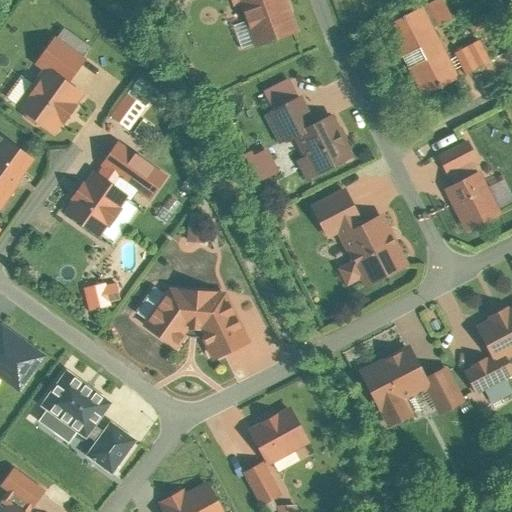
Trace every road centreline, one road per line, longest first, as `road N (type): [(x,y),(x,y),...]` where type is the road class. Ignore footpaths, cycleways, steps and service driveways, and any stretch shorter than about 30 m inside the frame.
road 1 (residential): [(315,0),(445,276)]
road 2 (residential): [(445,276),(183,419)]
road 3 (residential): [(183,419),(0,282)]
road 4 (residential): [(100,129),(0,244)]
